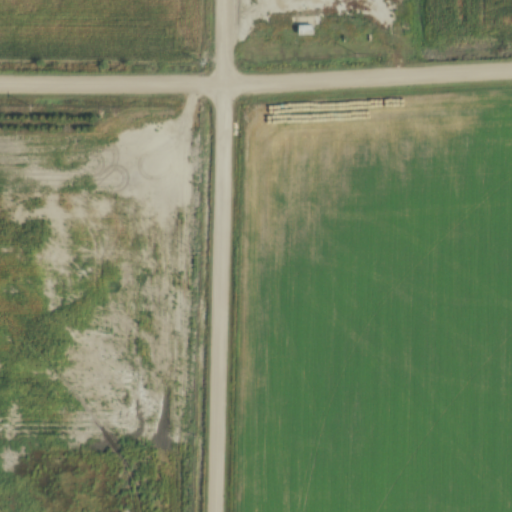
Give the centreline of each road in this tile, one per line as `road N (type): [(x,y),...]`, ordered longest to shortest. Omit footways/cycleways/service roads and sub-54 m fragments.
road 1 (residential): [(511,69),(223,84),(0,82)]
road 2 (residential): [(214,511),(223,0)]
